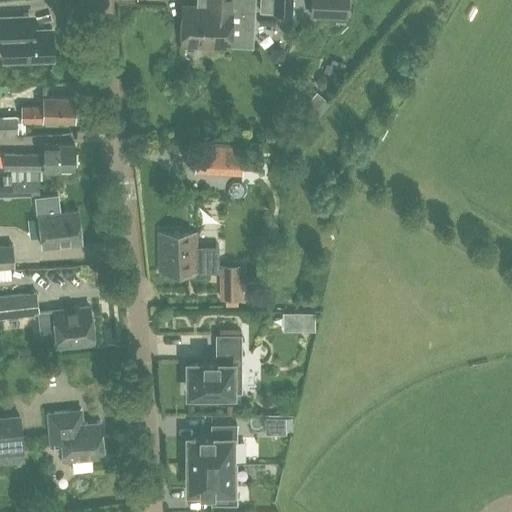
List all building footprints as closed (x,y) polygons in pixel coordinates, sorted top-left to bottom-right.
[(231,11),(254,12),(254,0),(218,0),(218,9),(182,7),(181,45),(229,47),(231,11)] [(274,0),(274,14),(290,14),(290,0),(274,0)] [(309,0),(309,16),(348,18),(348,0),(309,0)] [(21,17),(0,17),(0,32),(2,32),(3,61),(53,59),(51,29),(22,30),(21,17)] [(271,47),(270,60),(284,61),(285,47),(271,47)] [(317,83),(320,87),(326,88),(330,84),(328,78),(323,75),(319,77),(317,83)] [(43,122),(74,122),(74,96),(43,96),(43,106),(21,105),(21,122),(43,122)] [(0,117),(0,137),(18,136),(18,116),(0,117)] [(197,143),(195,172),(241,174),(243,145),(197,143)] [(3,154),(3,169),(73,169),(73,144),(42,144),(42,154),(3,154)] [(10,175),(2,175),(2,183),(10,183),(10,180),(10,179),(10,175)] [(0,195),(38,194),(38,179),(10,180),(10,183),(2,183),(0,183),(0,195)] [(81,243),(78,211),(38,215),(41,247),(81,243)] [(196,231),(158,231),(158,271),(197,272),(220,272),(219,265),(218,265),(218,259),(218,245),(196,246),(196,231)] [(0,269),(14,268),(13,244),(0,244),(0,269)] [(240,265),(219,265),(220,272),(221,299),(225,299),(225,305),(237,305),(237,298),(243,298),(243,265),(240,265)] [(36,292),(0,295),(0,318),(7,317),(22,316),(39,314),(36,292)] [(57,347),(93,343),(89,307),(39,313),(43,347),(56,345),(57,347)] [(185,367),(185,381),(189,381),(189,391),(210,391),(209,395),(224,395),(224,391),(241,391),(241,333),(215,333),(215,360),(203,360),(203,363),(189,363),(189,367),(185,367)] [(61,460),(70,460),(71,471),(90,470),(89,458),(104,457),(101,421),(91,422),(91,418),(83,418),(82,410),(46,413),(49,447),(59,446),(61,460)] [(17,416),(0,418),(0,459),(21,457),(17,416)] [(234,462),(234,439),(236,439),(236,422),(211,422),(211,434),(199,434),(199,438),(189,438),(189,449),(185,449),(185,463),(236,463),(236,462),(234,462)] [(236,503),(236,463),(185,463),(185,477),(189,477),(189,488),(199,488),(199,491),(211,491),(211,503),(236,503)]
